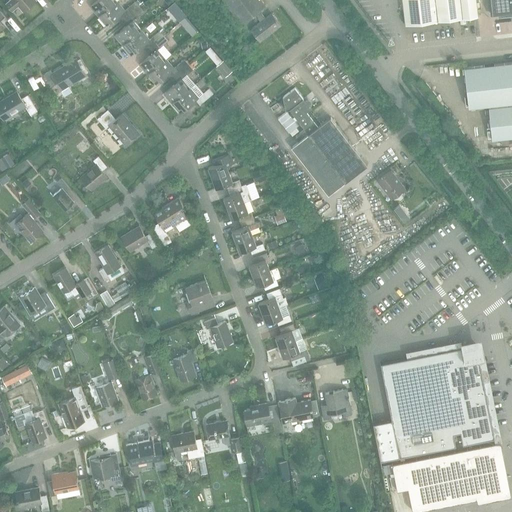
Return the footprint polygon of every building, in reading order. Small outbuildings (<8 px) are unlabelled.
[(18,5),(23,10),(35,0),(9,0),(6,3),(12,10),(18,5)] [(99,16),(117,1),(117,0),(116,0),(97,0),(90,6),(99,16)] [(272,13),(265,18),(259,10),(266,5),(261,0),(223,0),(226,3),(224,6),(235,20),(238,18),(241,23),(254,13),(260,22),(251,29),(260,41),(281,25),(272,13)] [(475,0),(402,0),(404,24),(477,16),(475,0)] [(511,0),(489,0),(491,14),(510,12),(511,11),(511,0)] [(117,1),(99,16),(107,25),(125,10),(117,1)] [(131,14),(140,6),(136,2),(127,9),(131,14)] [(140,6),(131,14),(135,19),(144,11),(140,6)] [(123,45),(142,29),(134,20),(115,35),(123,45)] [(142,29),(123,45),(131,54),(150,39),(142,29)] [(156,42),(165,35),(160,30),(152,37),(156,42)] [(165,35),(156,42),(160,47),(169,40),(165,35)] [(148,74),(166,58),(158,49),(140,64),(148,74)] [(61,90),(86,75),(76,58),(52,72),(50,69),(43,74),(50,87),(56,83),(61,90)] [(166,58),(148,74),(156,83),(174,68),(166,58)] [(180,72),(189,64),(185,59),(176,67),(180,72)] [(492,139),(511,136),(511,62),(465,67),(469,107),(488,105),(492,139)] [(189,64),(180,72),(184,76),(193,69),(189,64)] [(172,103),(191,88),(183,78),(164,94),(172,103)] [(345,79),(331,90),(371,142),(385,131),(370,111),(368,113),(364,107),(360,110),(353,102),(357,98),(350,88),(351,87),(345,79)] [(306,99),(304,101),(303,99),(304,99),(295,87),(283,97),(285,110),(289,109),(295,117),(293,119),(292,117),(282,124),(289,132),(298,125),(295,121),(297,119),(304,129),(295,136),(299,141),(291,147),(329,194),(368,164),(331,116),(318,127),(307,112),(311,109),(310,100),(306,99)] [(191,88),(172,103),(180,112),(196,99),(200,104),(213,93),(209,88),(199,97),(191,88)] [(27,95),(21,99),(16,91),(0,100),(0,113),(4,119),(25,106),(30,115),(37,111),(27,95)] [(88,106),(82,113),(89,120),(96,113),(88,106)] [(122,113),(115,119),(108,110),(98,118),(106,127),(109,124),(126,144),(139,132),(122,113)] [(212,178),(229,172),(226,166),(234,163),(232,159),(228,160),(226,155),(212,160),(214,165),(208,168),(212,178)] [(81,177),(91,189),(107,175),(102,170),(107,166),(98,156),(93,160),(97,164),(81,177)] [(378,180),(391,197),(404,188),(391,170),(378,180)] [(228,190),(241,185),(239,179),(232,182),(229,172),(212,178),(216,188),(226,185),(228,190)] [(52,195),(64,209),(74,201),(65,191),(70,187),(62,178),(57,182),(62,187),(52,195)] [(228,209),(244,202),(251,200),(245,184),(241,185),(228,190),(230,196),(224,198),(228,209)] [(171,241),(165,231),(174,226),(173,225),(187,217),(180,206),(183,205),(179,197),(164,206),(165,207),(154,214),(159,222),(151,227),(163,246),(171,241)] [(15,224),(30,241),(43,230),(32,218),(39,212),(29,199),(23,204),(29,212),(15,224)] [(240,222),(253,217),(249,207),(246,208),(244,202),(228,209),(231,219),(238,217),(240,222)] [(281,219),(291,214),(285,202),(275,207),(281,219)] [(303,215),(307,230),(315,228),(310,213),(303,215)] [(236,242),(252,236),(250,230),(260,226),(259,221),(255,223),(253,217),(240,222),(242,228),(232,231),(236,242)] [(150,232),(145,235),(139,226),(122,236),(130,250),(147,240),(152,248),(157,244),(150,232)] [(252,236),(236,242),(240,252),(250,249),(252,254),(265,249),(263,244),(256,246),(252,236)] [(299,240),(303,248),(308,245),(304,237),(299,240)] [(99,270),(105,280),(110,277),(111,279),(124,271),(107,245),(95,252),(104,267),(99,270)] [(253,276),(269,270),(265,260),(268,259),(266,253),(253,258),(255,263),(249,266),(253,276)] [(277,267),(269,270),(253,276),(257,286),(263,284),(265,290),(278,285),(276,279),(281,277),(277,267)] [(87,277),(76,284),(66,268),(54,275),(64,291),(70,287),(75,295),(80,292),(82,296),(91,291),(93,295),(97,292),(87,277)] [(186,298),(192,313),(207,307),(205,300),(212,297),(206,280),(186,287),(190,297),(186,298)] [(108,299),(116,295),(109,282),(101,287),(108,299)] [(47,293),(41,297),(35,287),(20,296),(31,313),(45,305),(49,311),(55,307),(47,293)] [(262,313),(279,307),(287,304),(285,297),(283,298),(279,288),(266,293),(269,299),(258,302),(262,313)] [(184,300),(178,302),(182,312),(187,310),(184,300)] [(226,305),(228,311),(239,307),(237,301),(226,305)] [(86,314),(80,305),(71,310),(76,320),(86,314)] [(0,340),(6,335),(7,336),(20,324),(5,306),(0,309),(0,340)] [(279,307),(262,313),(266,323),(276,319),(278,325),(291,320),(289,314),(283,317),(279,307)] [(338,320),(342,330),(349,327),(345,317),(338,320)] [(226,321),(218,324),(216,318),(204,322),(207,329),(211,328),(218,347),(233,341),(226,321)] [(282,334),(276,337),(279,347),(296,341),(292,330),(295,329),(292,323),(280,328),(282,334)] [(296,341),(279,347),(283,357),(289,355),(292,361),(304,356),(302,350),(306,348),(302,338),(296,341)] [(392,420),(373,423),(380,460),(399,457),(456,446),(453,434),(460,433),(463,444),(494,438),(476,344),(380,363),(392,420)] [(131,348),(124,351),(129,364),(136,361),(131,348)] [(187,377),(188,378),(196,375),(191,362),(198,360),(194,348),(187,351),(188,354),(173,359),(181,381),(183,380),(182,379),(187,377)] [(0,354),(0,358),(4,363),(10,357),(4,351),(0,354)] [(146,356),(152,373),(161,370),(155,353),(146,356)] [(115,359),(110,361),(108,356),(104,358),(105,362),(103,363),(108,378),(120,374),(115,359)] [(150,374),(149,374),(146,368),(145,367),(139,369),(139,371),(141,377),(135,379),(143,399),(157,393),(150,374)] [(96,387),(102,405),(118,399),(111,381),(96,387)] [(62,418),(65,428),(84,421),(80,408),(88,405),(80,385),(72,389),(75,397),(59,404),(64,417),(62,418)] [(344,416),(352,414),(347,388),(325,393),(327,403),(321,404),(324,419),(333,418),(332,414),(343,412),(344,416)] [(302,403),(297,404),(296,398),(279,401),(283,422),(314,416),(311,400),(301,402),(302,403)] [(0,402),(0,415),(2,420),(9,417),(3,401),(0,402)] [(279,416),(271,418),(268,403),(258,405),(258,408),(244,411),(247,426),(271,421),(273,433),(282,432),(279,416)] [(42,410),(33,413),(31,410),(14,416),(17,426),(26,423),(33,442),(46,437),(41,423),(47,421),(42,410)] [(241,436),(230,438),(227,420),(206,424),(209,439),(221,437),(222,442),(226,444),(230,443),(232,451),(244,449),(241,436)] [(0,440),(9,437),(5,424),(0,425),(0,447),(2,447),(0,440)] [(201,438),(195,439),(194,431),(172,435),(175,452),(196,448),(198,457),(204,455),(201,438)] [(160,443),(152,444),(151,441),(128,445),(132,465),(138,464),(137,461),(154,457),(155,462),(164,461),(160,443)] [(481,446),(392,463),(396,483),(407,481),(413,511),(503,493),(496,456),(503,454),(501,442),(481,446)] [(118,461),(112,462),(111,456),(91,460),(94,477),(110,474),(111,481),(121,479),(118,461)] [(56,493),(79,488),(75,471),(61,474),(60,473),(52,474),(55,489),(49,491),(50,496),(57,495),(56,493)] [(46,495),(41,496),(39,488),(16,492),(19,507),(41,503),(42,510),(49,509),(46,495)]
